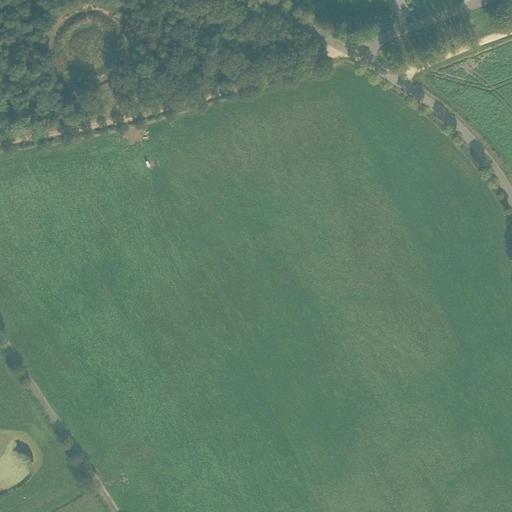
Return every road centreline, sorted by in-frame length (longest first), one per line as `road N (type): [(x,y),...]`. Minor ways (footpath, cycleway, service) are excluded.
road 1 (track): [(0,141),(107,122),(346,50)]
road 2 (unclassified): [(511,202),(477,148),(442,114),(271,0)]
